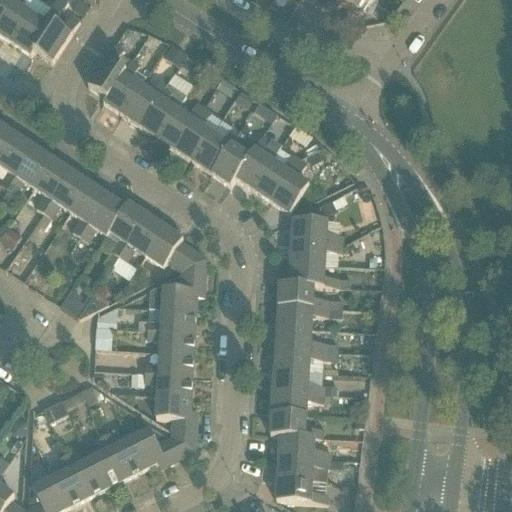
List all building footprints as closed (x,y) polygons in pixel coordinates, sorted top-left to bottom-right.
[(0,0),(0,28),(18,0),(8,0),(7,2),(1,0),(0,0)] [(0,39),(13,49),(32,20),(21,12),(29,0),(18,0),(0,28),(0,39)] [(357,20),(370,0),(328,0),(329,1),(323,10),(333,17),(340,8),(357,20)] [(53,27),(53,28),(60,18),(52,12),(43,26),(32,20),(13,49),(32,61),(34,57),(34,56),(53,27)] [(52,68),(80,26),(72,20),(63,34),(53,28),(53,27),(34,56),(34,57),(52,68)] [(106,104),(125,75),(115,68),(124,54),(116,49),(88,92),(106,104)] [(122,120),(141,91),(131,84),(140,70),(132,65),(125,75),(106,104),(103,108),(122,120)] [(140,132),(168,89),(161,84),(152,98),(141,91),(122,120),(140,132)] [(158,144),(177,115),(186,101),(168,89),(140,132),(158,144)] [(176,156),(204,113),(197,108),(188,122),(177,115),(158,144),(176,156)] [(194,168),(213,139),(202,132),(211,118),(204,113),(176,156),(194,168)] [(0,167),(17,141),(0,129),(0,167)] [(212,180),(240,137),(233,132),(224,146),(213,139),(194,168),(212,180)] [(249,162),(258,148),(240,137),(212,180),(230,192),(236,184),(235,184),(249,162)] [(254,196),(273,166),(262,159),(271,146),(263,140),(258,148),(249,162),(235,184),(236,184),(254,196)] [(8,195),(36,153),(17,141),(0,167),(0,171),(9,177),(0,190),(8,195)] [(34,194),(54,165),(36,153),(8,195),(15,200),(24,187),(34,194)] [(272,208),(300,165),(292,160),(283,173),(273,166),(254,196),(272,208)] [(44,219),(71,177),(54,165),(34,194),(45,201),(36,214),(44,219)] [(309,190),(298,183),(307,169),(300,165),(272,208),(290,219),(309,190)] [(70,218),(89,188),(71,177),(44,219),(51,224),(60,211),(70,218)] [(80,243),(107,200),(89,188),(70,218),(81,225),(72,238),(80,243)] [(126,212),(107,200),(80,243),(88,248),(96,235),(107,242),(110,238),(109,238),(126,212)] [(119,262),(147,220),(128,208),(126,212),(109,238),(110,238),(120,244),(111,257),(119,262)] [(145,261),(165,232),(147,220),(119,262),(126,268),(135,255),(145,261)] [(327,227),(293,225),(292,247),(343,250),(343,241),(327,240),(327,227)] [(179,275),(182,277),(181,294),(164,293),(162,315),(196,317),(197,304),(204,304),(206,272),(207,265),(181,248),(183,244),(165,232),(145,261),(164,274),(167,268),(179,275)] [(342,259),(343,250),(292,247),(290,268),(325,270),(326,258),(342,259)] [(324,283),(325,270),(290,268),(289,290),(314,292),(340,294),(341,284),(324,283)] [(341,284),(340,294),(350,294),(351,285),(341,284)] [(313,305),(314,292),(289,290),(279,289),(278,311),(329,314),(330,306),(313,305)] [(78,324),(86,311),(82,308),(79,306),(81,302),(71,295),(65,304),(60,312),(78,324)] [(108,311),(93,301),(78,324),(80,325),(108,311)] [(330,306),(329,314),(342,315),(342,306),(330,306)] [(329,323),(329,314),(278,311),(277,333),(312,335),(312,322),(329,323)] [(116,334),(117,313),(98,323),(97,333),(116,334)] [(329,314),(329,323),(341,324),(342,315),(329,314)] [(195,339),(196,317),(162,315),(161,328),(148,327),(148,336),(195,339)] [(116,335),(116,334),(97,333),(96,355),(109,356),(110,335),(116,335)] [(311,348),(312,335),(277,333),(276,354),(327,357),(327,349),(311,348)] [(194,361),(195,339),(148,336),(147,345),(160,346),(160,359),(194,361)] [(327,349),(327,357),(337,358),(338,349),(327,349)] [(326,366),(327,357),(276,354),(274,376),(309,378),(310,365),(326,366)] [(327,357),(326,366),(337,367),(337,358),(327,357)] [(193,382),(194,361),(160,359),(159,371),(146,370),(145,379),(193,382)] [(308,391),(309,378),(274,376),(273,397),(324,401),(325,392),(308,391)] [(191,404),(193,382),(145,379),(145,388),(158,389),(157,402),(191,404)] [(324,409),(324,401),(273,397),(272,419),(306,421),(307,408),(324,409)] [(191,417),(191,404),(157,402),(156,424),(173,425),(172,438),(172,442),(169,443),(157,449),(149,434),(129,444),(145,475),(157,468),(160,475),(195,457),(196,450),(198,418),(191,417)] [(66,415),(62,406),(43,416),(49,429),(66,421),(64,416),(66,415)] [(306,434),(306,421),(272,419),(270,441),(280,442),(280,441),(315,443),(315,444),(322,444),(322,435),(306,434)] [(145,475),(129,444),(118,450),(112,438),(104,442),(125,484),(145,475)] [(314,456),(315,444),(315,443),(280,441),(280,442),(279,463),(330,466),(330,457),(314,456)] [(125,484),(104,442),(96,446),(102,458),(91,463),(106,494),(125,484)] [(106,494),(91,463),(80,469),(74,457),(65,461),(87,504),(106,494)] [(69,511),(87,504),(65,461),(57,465),(63,477),(52,483),(66,511),(69,511)] [(329,475),(330,466),(279,463),(278,484),(312,486),(313,474),(329,475)] [(32,511),(18,511),(11,507),(14,501),(0,491),(0,511),(66,511),(52,483),(32,493),(40,508),(32,511)] [(311,499),(312,486),(278,484),(276,507),(327,510),(328,500),(311,499)]
